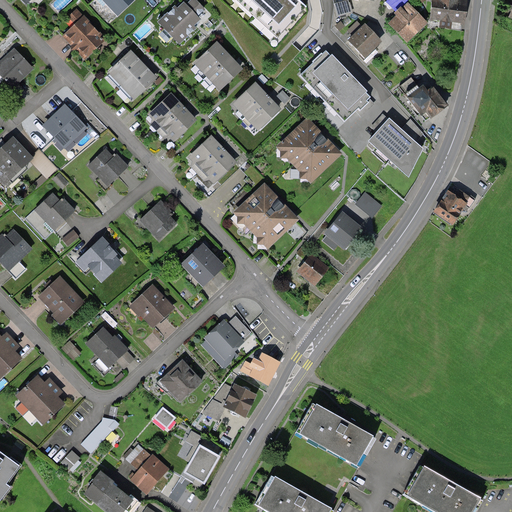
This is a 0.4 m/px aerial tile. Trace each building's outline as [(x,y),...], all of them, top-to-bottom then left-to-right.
[(99,0),(118,18),(135,1),(134,0),(99,0)] [(192,0),(184,0),(159,23),(177,42),(207,15),(192,0)] [(300,35),(289,25),(306,6),(298,0),(259,0),(252,9),(266,21),(246,42),(281,74),(301,52),(292,44),(300,35)] [(347,0),(334,4),(338,16),(350,13),(347,0)] [(469,3),(448,0),(434,0),(432,24),(465,28),(469,3)] [(409,6),(389,25),(408,44),(428,26),(409,6)] [(85,19),(64,38),(86,62),(107,43),(85,19)] [(364,26),(348,41),(363,57),(379,42),(364,26)] [(215,43),(193,64),(218,90),(240,69),(215,43)] [(374,95),(327,49),(302,74),(348,120),(374,95)] [(16,51),(0,64),(0,72),(14,88),(34,72),(16,51)] [(132,54),(109,75),(136,103),(158,81),(132,54)] [(399,87),(408,99),(419,91),(410,79),(399,87)] [(258,84),(234,106),(257,132),(281,110),(258,84)] [(419,91),(408,99),(424,121),(444,106),(431,89),(424,94),(421,89),(419,91)] [(174,97),(150,118),(173,145),(197,124),(174,97)] [(67,110),(45,131),(64,151),(86,130),(67,110)] [(420,152),(387,118),(365,141),(407,177),(420,152)] [(409,121),(401,129),(414,141),(422,133),(409,121)] [(308,122),(277,152),(311,188),(342,158),(308,122)] [(214,139),(189,162),(213,189),(238,166),(214,139)] [(13,140),(0,151),(0,182),(6,189),(34,163),(13,140)] [(107,148),(88,167),(110,189),(129,170),(107,148)] [(265,187),(233,217),(267,254),(300,224),(265,187)] [(54,196),(26,222),(45,243),(76,214),(64,201),(61,204),(54,196)] [(470,210),(451,197),(438,216),(456,229),(470,210)] [(160,206),(139,222),(153,240),(174,224),(160,206)] [(361,230),(340,211),(323,231),(345,249),(361,230)] [(15,230),(0,243),(0,262),(8,272),(33,250),(15,230)] [(103,243),(82,263),(102,283),(116,269),(111,263),(109,249),(103,243)] [(204,251),(187,266),(207,287),(223,272),(204,251)] [(329,269),(309,252),(296,268),(316,284),(329,269)] [(63,280),(39,300),(62,327),(86,307),(63,280)] [(154,289),(132,309),(154,332),(176,312),(154,289)] [(254,338),(228,314),(209,334),(235,358),(254,338)] [(105,330),(86,348),(109,373),(128,354),(105,330)] [(0,336),(0,380),(3,383),(25,361),(0,336)] [(283,364),(260,352),(247,377),(270,388),(283,364)] [(185,364),(162,385),(182,405),(204,385),(185,364)] [(42,377),(19,398),(46,427),(69,406),(42,377)] [(259,399),(237,388),(225,409),(248,421),(259,399)] [(373,435),(316,402),(298,433),(356,464),(373,435)] [(100,427),(81,446),(93,458),(112,439),(100,427)] [(200,447),(185,473),(203,483),(218,457),(200,447)] [(0,451),(0,499),(11,487),(7,483),(20,467),(1,450),(0,451)] [(165,469),(152,457),(132,481),(145,492),(165,469)] [(420,466),(403,497),(430,511),(471,511),(478,499),(420,466)] [(131,511),(138,504),(102,476),(85,498),(103,511),(131,511)] [(270,477),(254,505),(266,511),(332,511),(333,511),(270,477)]
